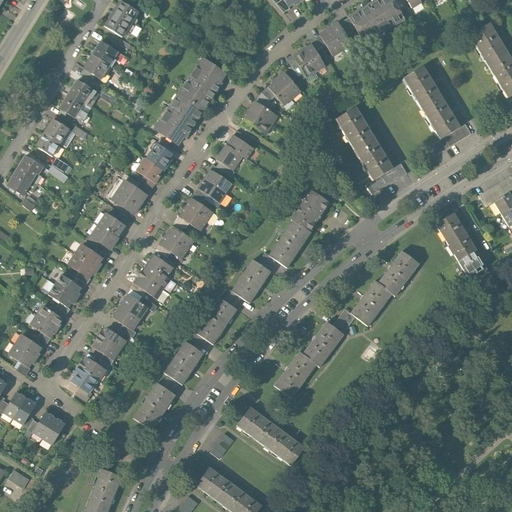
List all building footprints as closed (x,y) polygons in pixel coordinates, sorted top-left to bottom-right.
[(289,10),(288,8),(283,0),(282,0),(275,4),(283,14),(289,10)] [(299,4),(296,0),(283,0),(288,8),(293,6),(294,7),(299,4)] [(374,0),(367,4),(385,32),(405,20),(400,12),(393,1),(392,0),(374,0)] [(398,0),(395,0),(393,1),(400,12),(405,10),(398,0)] [(405,0),(411,10),(422,4),(419,0),(405,0)] [(118,1),(110,14),(133,28),(137,22),(134,18),(138,13),(118,1)] [(385,32),(367,4),(348,17),(349,18),(355,29),(365,45),(385,32)] [(130,34),(133,28),(110,14),(102,26),(122,38),(126,32),(130,34)] [(355,29),(349,18),(344,21),(351,31),(355,29)] [(344,21),(338,25),(345,35),(351,31),(344,21)] [(338,25),(337,22),(327,28),(342,52),(352,46),(345,35),(338,25)] [(501,42),(490,24),(469,37),(489,70),(510,57),(501,42)] [(333,58),(342,52),(327,28),(318,34),(319,36),(325,47),(333,58)] [(175,36),(171,41),(176,45),(180,40),(175,36)] [(319,36),(315,39),(321,49),(325,47),(319,36)] [(310,42),(311,44),(316,52),(321,49),(315,39),(310,42)] [(129,46),(120,40),(117,45),(127,50),(128,49),(129,46)] [(116,53),(98,42),(89,57),(110,70),(116,61),(113,59),(116,53)] [(302,50),(316,73),(325,68),(316,52),(311,44),(302,50)] [(316,73),(302,50),(291,56),(299,68),(305,79),(314,74),(316,73)] [(299,68),(291,56),(286,60),(291,68),(293,71),(299,68)] [(107,75),(110,70),(89,57),(82,69),(100,80),(104,74),(107,75)] [(511,59),(510,57),(489,70),(507,100),(511,96),(511,59)] [(200,58),(176,94),(203,112),(222,85),(220,84),(226,75),(200,58)] [(291,68),(283,73),(292,83),(297,79),(293,71),(291,68)] [(423,68),(403,80),(421,110),(441,97),(432,82),(423,68)] [(292,83),(283,73),(275,80),(291,100),(300,93),(292,83)] [(314,74),(305,79),(309,84),(317,79),(314,74)] [(283,107),(291,100),(275,80),(266,87),(267,89),(274,97),(283,107)] [(99,96),(75,81),(66,95),(91,110),(99,96)] [(274,97),(267,89),(261,94),(268,102),(274,97)] [(115,99),(104,92),(100,98),(111,105),(115,99)] [(185,140),(203,112),(176,94),(151,131),(177,148),(183,139),(185,140)] [(261,94),(255,103),(264,109),(268,102),(261,94)] [(82,124),(91,110),(66,95),(57,110),(82,124)] [(511,96),(507,100),(498,105),(504,115),(511,110),(511,96)] [(441,97),(421,110),(440,141),(460,128),(451,113),(441,97)] [(255,103),(254,102),(248,112),(272,127),(278,118),(264,109),(255,103)] [(356,109),(335,121),(353,151),(374,139),(365,124),(356,109)] [(266,136),(272,127),(248,112),(242,121),(252,128),(266,136)] [(72,133),(50,119),(42,134),(60,145),(67,149),(75,135),(72,133)] [(252,128),(242,121),(239,126),(249,132),(252,128)] [(460,128),(440,141),(429,147),(435,156),(470,135),(465,125),(460,128)] [(75,128),(72,133),(75,135),(83,139),(86,134),(75,128)] [(233,137),(243,143),(246,138),(236,132),(233,137)] [(51,159),(60,145),(42,134),(33,148),(51,159)] [(233,137),(225,147),(243,158),(247,161),(254,150),(243,143),(233,137)] [(374,139),(353,151),(372,182),(393,169),(383,154),(374,139)] [(159,141),(157,145),(167,152),(169,148),(159,141)] [(157,145),(155,144),(144,160),(161,172),(163,173),(171,162),(169,160),(172,155),(167,152),(157,145)] [(224,146),(215,160),(219,163),(232,173),(243,158),(225,147),(224,146)] [(292,152),(284,147),(281,151),(289,156),(292,152)] [(42,168),(23,157),(14,172),(37,185),(41,178),(38,176),(42,168)] [(56,159),(51,167),(62,174),(63,172),(66,167),(67,166),(56,159)] [(161,172),(144,160),(143,159),(134,172),(142,177),(155,186),(160,178),(158,176),(161,172)] [(232,173),(219,163),(216,168),(223,173),(231,178),(234,174),(232,173)] [(393,169),(372,182),(365,186),(372,196),(407,175),(400,165),(393,169)] [(213,166),(209,171),(220,178),(223,173),(216,168),(213,166)] [(51,167),(47,173),(63,184),(67,179),(62,174),(51,167)] [(71,170),(66,167),(63,172),(68,176),(71,170)] [(203,180),(226,196),(232,186),(220,178),(209,171),(203,180)] [(31,194),(37,185),(14,172),(6,186),(23,196),(26,191),(31,194)] [(122,181),(135,190),(139,185),(124,175),(120,180),(122,181)] [(485,209),(494,204),(510,194),(511,193),(511,177),(511,176),(477,197),(485,209)] [(155,186),(142,177),(138,184),(150,192),(155,186)] [(220,205),(226,196),(203,180),(197,190),(207,197),(220,205)] [(122,181),(109,201),(133,218),(147,197),(135,190),(122,181)] [(207,197),(197,190),(193,194),(204,202),(207,197)] [(289,221),(291,222),(309,234),(329,204),(309,191),(307,194),(305,194),(303,197),(299,198),(300,203),(297,207),(293,207),(294,212),(291,216),(292,217),(289,221)] [(201,206),(204,202),(193,194),(190,200),(201,206)] [(494,204),(501,216),(511,209),(511,197),(510,194),(494,204)] [(28,197),(25,200),(33,206),(35,202),(28,197)] [(25,200),(24,199),(20,204),(30,212),(34,207),(33,206),(25,200)] [(184,209),(206,223),(212,214),(201,206),(190,200),(184,209)] [(206,223),(184,209),(178,218),(188,225),(200,233),(206,223)] [(511,226),(511,209),(501,216),(509,228),(511,227),(511,226)] [(114,221),(104,214),(96,226),(117,240),(125,228),(114,221)] [(119,214),(114,221),(125,228),(130,221),(119,214)] [(217,217),(212,214),(206,223),(211,227),(217,217)] [(475,249),(454,214),(435,225),(456,260),(475,249)] [(188,225),(178,218),(175,223),(185,229),(188,225)] [(309,234),(291,222),(267,257),(274,262),(287,271),(300,252),(311,236),(309,234)] [(181,235),(185,229),(175,223),(171,228),(181,235)] [(242,228),(234,223),(230,229),(237,234),(242,228)] [(117,240),(96,226),(88,238),(99,245),(110,252),(117,240)] [(181,235),(171,228),(165,237),(188,253),(194,243),(181,235)] [(181,262),(188,253),(165,237),(159,247),(170,254),(181,262)] [(99,245),(88,238),(85,242),(95,248),(96,249),(99,245)] [(92,253),(79,245),(72,255),(97,272),(101,266),(99,264),(102,260),(92,253)] [(170,254),(159,247),(156,251),(165,257),(167,259),(170,254)] [(95,248),(92,253),(102,260),(105,255),(96,249),(95,248)] [(475,249),(456,260),(467,279),(486,267),(475,249)] [(156,251),(153,256),(162,262),(165,257),(156,251)] [(420,266),(401,252),(377,285),(392,296),(396,299),(420,266)] [(93,278),(97,272),(72,255),(65,266),(78,274),(88,281),(91,277),(93,278)] [(274,262),(267,257),(263,255),(257,264),(268,272),(274,262)] [(153,256),(146,266),(167,279),(174,269),(162,262),(153,256)] [(257,264),(252,261),(231,292),(240,298),(250,305),(260,289),(271,274),(268,272),(257,264)] [(167,279),(146,266),(132,286),(144,294),(156,302),(162,294),(170,281),(167,279)] [(88,281),(78,274),(72,283),(81,289),(82,290),(88,281)] [(72,283),(60,276),(53,286),(76,301),(79,296),(77,295),(81,289),(72,283)] [(374,283),(351,315),(355,318),(368,328),(392,296),(377,285),(374,283)] [(72,307),(76,301),(53,286),(46,297),(58,305),(67,311),(70,305),(72,307)] [(144,294),(132,286),(130,290),(141,298),(144,294)] [(141,298),(130,290),(126,296),(138,303),(141,298)] [(240,298),(231,292),(229,291),(222,302),(233,309),(240,298)] [(162,294),(156,302),(162,306),(168,297),(162,294)] [(138,303),(126,296),(119,307),(140,321),(147,310),(138,303)] [(222,302),(217,299),(193,334),(195,335),(206,343),(212,347),(236,312),(233,309),(222,302)] [(67,311),(58,305),(56,309),(66,316),(69,312),(67,311)] [(50,313),(40,307),(35,316),(57,331),(60,327),(58,326),(61,320),(50,313)] [(63,321),(66,316),(56,309),(53,307),(50,313),(61,320),(63,321)] [(140,321),(119,307),(111,319),(122,327),(132,333),(140,321)] [(355,318),(351,315),(344,310),(331,327),(342,335),(355,318)] [(54,336),(57,331),(35,316),(28,327),(40,334),(49,340),(52,335),(54,336)] [(331,327),(326,324),(301,357),(315,367),(319,370),(344,338),(342,335),(331,327)] [(132,333),(122,327),(119,331),(129,338),(132,339),(135,335),(132,333)] [(116,336),(105,329),(98,339),(119,353),(126,343),(116,336)] [(129,338),(119,331),(116,336),(126,343),(129,338)] [(49,340),(40,334),(33,344),(41,349),(43,351),(49,340)] [(206,343),(195,335),(188,345),(199,353),(206,343)] [(33,344),(19,336),(13,346),(36,361),(39,356),(37,354),(41,349),(33,344)] [(112,363),(119,353),(98,339),(91,349),(102,357),(112,363)] [(185,343),(162,375),(166,378),(178,386),(181,388),(193,371),(203,355),(199,353),(188,345),(185,343)] [(33,366),(36,361),(13,346),(6,356),(20,365),(28,369),(31,364),(33,366)] [(298,354),(272,389),(289,401),(315,367),(301,357),(298,354)] [(110,368),(112,363),(102,357),(99,361),(110,368)] [(96,366),(85,359),(78,369),(98,382),(99,383),(106,373),(96,366)] [(99,361),(96,366),(106,373),(110,368),(99,361)] [(28,369),(20,365),(15,372),(25,378),(29,371),(28,369)] [(98,382),(78,369),(68,384),(78,390),(87,396),(88,397),(98,382)] [(178,386),(166,378),(160,387),(172,394),(178,386)] [(160,387),(157,384),(132,420),(150,432),(163,414),(175,397),(172,394),(160,387)] [(87,396),(78,390),(74,396),(85,404),(88,400),(86,398),(87,396)] [(24,400),(14,394),(7,405),(1,415),(11,421),(24,400)] [(24,400),(11,421),(21,427),(27,417),(34,406),(24,400)] [(249,410),(235,429),(264,449),(277,431),(263,421),(249,410)] [(54,420),(43,414),(30,436),(41,442),(54,420)] [(33,420),(27,417),(21,427),(27,430),(33,420)] [(54,420),(41,442),(51,448),(64,426),(54,420)] [(277,431),(264,449),(290,469),(304,450),(290,440),(277,431)] [(222,432),(207,453),(217,461),(233,440),(222,432)] [(210,469),(196,487),(222,507),(236,488),(222,478),(210,469)] [(115,495),(121,479),(100,470),(87,504),(108,511),(115,495)] [(28,481),(13,471),(7,481),(22,491),(28,481)] [(236,488),(222,507),(229,511),(258,511),(262,508),(247,497),(236,488)] [(187,495),(174,511),(190,511),(198,503),(187,495)]
